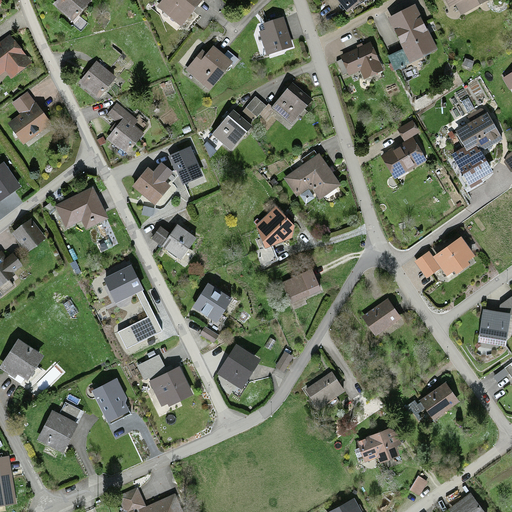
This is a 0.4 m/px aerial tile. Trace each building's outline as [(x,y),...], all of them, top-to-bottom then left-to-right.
[(89,1),(87,0),(59,0),(56,4),(73,19),(89,1)] [(187,16),(200,0),(163,0),(159,6),(178,22),(184,14),(187,16)] [(485,0),(446,0),(450,5),(456,2),(463,13),(485,0)] [(424,51),(433,47),(414,9),(391,20),(411,58),(419,54),(423,55),(424,51)] [(291,46),(282,19),(267,23),(269,29),(261,32),(268,54),(291,46)] [(0,71),(6,67),(12,74),(27,62),(9,39),(0,45),(0,71)] [(369,75),(381,69),(369,45),(343,57),(343,58),(337,61),(343,75),(364,66),(369,75)] [(188,70),(206,85),(213,78),(215,80),(230,62),(213,48),(207,56),(202,52),(188,70)] [(411,67),(403,50),(389,57),(397,74),(411,67)] [(84,74),(86,76),(81,82),(99,96),(114,78),(104,70),(105,69),(97,62),(90,71),(88,69),(84,74)] [(311,100),(292,84),(273,107),(288,120),(300,106),(304,109),(311,100)] [(34,104),(26,93),(14,102),(22,113),(34,104)] [(251,112),(261,101),(255,96),(243,112),(246,115),(244,117),(249,121),(254,115),(251,112)] [(257,117),(267,106),(261,101),(251,112),(254,115),(257,117)] [(130,147),(141,134),(137,131),(141,126),(116,105),(109,114),(121,123),(109,138),(121,148),(117,152),(122,156),(126,155),(132,148),(130,147)] [(24,141),(48,123),(35,106),(11,124),(14,127),(13,131),(17,131),(24,141)] [(458,132),(467,148),(466,149),(470,157),(479,152),(478,151),(500,138),(487,115),(486,116),(483,110),(469,118),(472,124),(458,132)] [(240,133),(244,135),(251,127),(232,111),(213,133),(228,147),(240,133)] [(418,132),(412,122),(399,129),(405,140),(418,132)] [(415,137),(383,157),(393,174),(413,162),(415,165),(424,159),(420,153),(423,151),(415,137)] [(201,175),(190,149),(171,157),(176,170),(171,172),(177,177),(180,174),(183,182),(201,175)] [(320,197),(338,184),(314,150),(289,167),(294,173),(286,178),(297,194),(308,186),(314,188),(320,197)] [(0,166),(0,198),(18,186),(3,164),(0,166)] [(168,187),(169,187),(177,177),(171,172),(161,164),(154,174),(148,169),(134,186),(155,203),(168,187)] [(106,217),(92,189),(57,206),(67,225),(89,214),(94,223),(106,217)] [(43,208),(47,212),(54,207),(51,202),(43,208)] [(286,211),(282,215),(276,208),(258,225),(266,246),(291,236),(293,226),(284,217),(289,213),(286,211)] [(27,249),(42,237),(31,222),(16,234),(27,249)] [(160,227),(152,238),(180,258),(187,248),(188,248),(195,238),(177,225),(170,235),(160,227)] [(460,239),(436,257),(448,273),(472,256),(460,239)] [(429,253),(416,262),(427,276),(439,267),(429,253)] [(0,294),(1,295),(13,285),(7,277),(11,273),(10,272),(18,265),(12,256),(7,260),(2,254),(0,254),(0,294)] [(142,286),(131,265),(106,277),(117,299),(142,286)] [(312,270),(282,283),(289,298),(302,292),(304,297),(320,290),(312,270)] [(217,321),(231,299),(208,284),(194,306),(217,321)] [(63,304),(71,317),(78,312),(70,299),(63,304)] [(399,319),(386,301),(364,316),(377,333),(399,319)] [(509,315),(484,311),(480,336),(489,337),(488,341),(504,344),(509,315)] [(217,336),(205,328),(201,334),(213,342),(217,336)] [(13,378),(21,383),(39,356),(19,343),(4,366),(11,371),(9,373),(14,376),(13,378)] [(238,350),(226,367),(243,378),(254,360),(247,356),(249,353),(241,348),(239,351),(238,350)] [(277,366),(284,370),(291,357),(285,353),(277,366)] [(138,365),(145,379),(152,375),(145,362),(138,365)] [(191,393),(178,368),(151,381),(158,395),(164,392),(168,401),(178,396),(179,398),(191,393)] [(307,389),(319,407),(343,391),(331,373),(307,389)] [(249,382),(243,378),(233,394),(239,398),(249,382)] [(122,403),(124,399),(115,381),(94,391),(107,416),(125,407),(122,403)] [(422,399),(431,412),(438,406),(442,412),(457,402),(444,384),(422,399)] [(64,444),(81,410),(66,402),(62,409),(57,407),(42,438),(64,449),(66,445),(64,444)] [(381,460),(397,453),(388,430),(359,442),(361,447),(358,448),(356,453),(359,460),(365,458),(366,459),(379,454),(381,460)] [(5,457),(0,457),(0,504),(15,502),(10,476),(8,476),(5,457)] [(419,494),(426,481),(418,476),(410,489),(419,494)] [(180,511),(177,505),(172,507),(169,499),(144,510),(136,490),(121,497),(127,511),(124,511),(180,511)] [(452,511),(484,511),(471,494),(462,500),(464,502),(452,511)] [(358,511),(353,501),(333,511),(358,511)]
